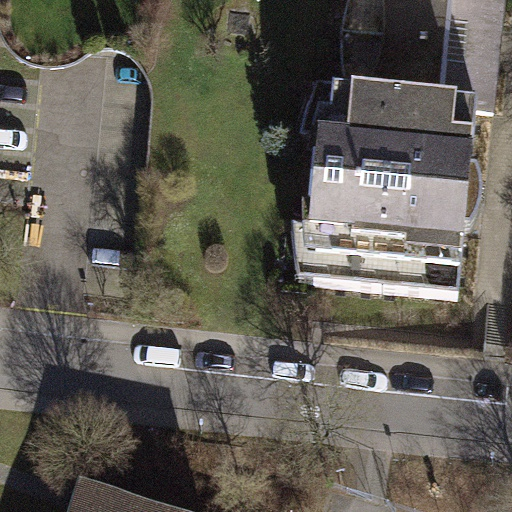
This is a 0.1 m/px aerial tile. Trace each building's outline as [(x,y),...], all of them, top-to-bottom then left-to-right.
[(5,0),(5,9),(75,16),(74,28),(84,29),(95,30),(96,18),(168,25),(170,0),(5,0)] [(365,0),(347,0),(346,5),(342,36),(340,67),(341,98),(356,100),(362,38),(365,0)] [(505,0),(365,0),(362,38),(450,46),(451,32),(452,26),(502,31),(505,0)] [(75,16),(5,9),(0,8),(0,34),(1,39),(6,48),(15,59),(24,65),(37,70),(49,73),(63,72),(73,69),(80,65),(90,60),(98,56),(107,56),(118,56),(128,60),(138,66),(145,74),(148,82),(151,91),(152,98),(161,99),(168,25),(96,18),(95,30),(84,29),(74,28),(75,16)] [(498,72),(502,31),(452,26),(451,32),(450,46),(448,61),(447,66),(498,72)] [(448,61),(450,46),(362,38),(356,100),(477,112),(494,114),(498,72),(447,66),(448,61)] [(329,143),(333,97),(318,96),(302,144),(317,145),(317,142),(329,143)] [(471,179),(477,112),(356,100),(341,98),(333,97),(329,143),(317,142),(317,145),(308,234),(308,237),(320,238),(315,287),(459,302),(465,231),(462,231),(464,217),(468,178),(471,179)] [(308,237),(308,234),(294,232),(300,285),(315,287),(320,238),(308,237)] [(156,511),(86,491),(79,511),(156,511)]
